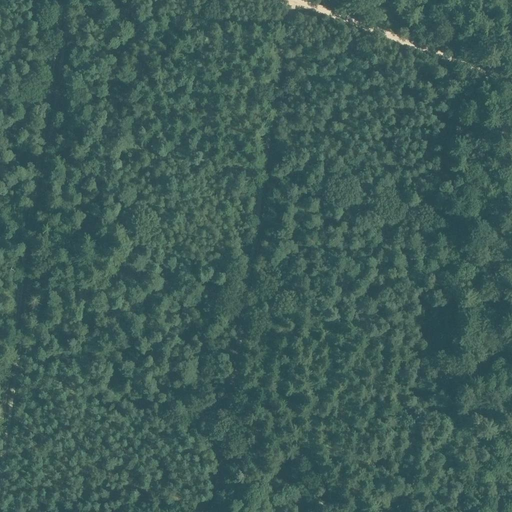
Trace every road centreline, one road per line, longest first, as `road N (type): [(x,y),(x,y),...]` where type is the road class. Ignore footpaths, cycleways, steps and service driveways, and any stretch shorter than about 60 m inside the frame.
road 1 (track): [(286,0),(211,511)]
road 2 (track): [(60,0),(0,417)]
road 3 (track): [(10,338),(338,511)]
road 4 (track): [(511,86),(293,0)]
